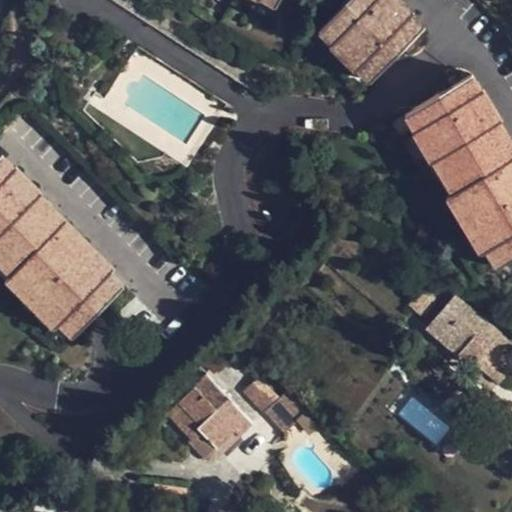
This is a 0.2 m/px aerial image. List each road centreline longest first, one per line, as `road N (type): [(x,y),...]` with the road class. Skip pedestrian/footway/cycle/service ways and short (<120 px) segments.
road 1 (unknown): [(271,128),(90,0)]
road 2 (unknown): [(185,327),(234,262),(245,193),(271,128)]
road 3 (unknown): [(271,128),(393,88),(453,35)]
